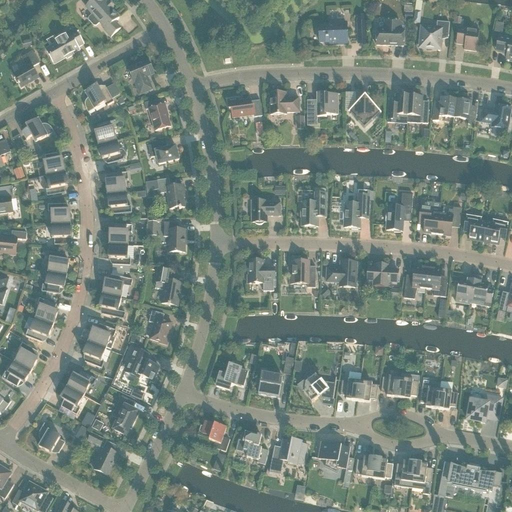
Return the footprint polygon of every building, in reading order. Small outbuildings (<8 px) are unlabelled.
[(120,29),(114,22),(119,18),(102,0),(94,0),(86,7),(93,15),(89,18),(89,20),(94,26),(96,26),(100,23),(105,29),(104,30),(111,38),(120,29)] [(420,25),(422,11),(415,11),(413,24),(420,25)] [(357,35),(366,35),(366,22),(357,22),(357,35)] [(400,30),(400,22),(385,22),(384,30),(377,30),(376,46),(403,47),(404,31),(400,30)] [(448,37),(449,23),(437,22),(436,29),(422,28),(420,45),(415,45),(420,46),(420,48),(440,50),(441,37),(448,37)] [(347,45),(346,24),(329,24),(329,27),(319,27),(319,32),(318,33),(318,37),(320,39),(320,43),(330,43),(330,45),(347,45)] [(476,53),(479,31),(459,28),(456,45),(465,46),(464,51),(476,53)] [(83,45),(76,33),(70,36),(70,37),(66,40),(65,37),(57,42),(59,44),(51,48),(50,48),(47,49),(47,52),(48,55),(49,55),(54,64),(66,57),(67,59),(72,56),(71,54),(78,50),(77,48),(83,45)] [(511,61),(511,40),(511,41),(511,39),(499,37),(496,53),(507,55),(506,60),(511,61)] [(21,88),(38,79),(32,68),(39,64),(33,52),(21,58),(27,68),(14,75),(19,84),(18,84),(19,86),(19,85),(21,88)] [(152,90),(147,77),(154,75),(148,59),(142,62),(142,64),(128,70),(134,83),(135,82),(138,88),(137,88),(140,95),(152,90)] [(99,90),(97,87),(85,94),(88,99),(86,100),(85,102),(85,104),(85,106),(85,108),(90,117),(91,117),(89,113),(106,103),(108,106),(114,103),(105,87),(99,90)] [(286,100),(286,94),(270,95),(270,115),(286,115),(286,114),(299,113),(299,99),(291,99),(291,100),(286,100)] [(326,95),(326,94),(317,94),(317,101),(307,101),(307,127),(317,127),(317,118),(327,117),(327,116),(338,116),(338,103),(336,103),(336,96),(342,96),(342,95),(326,95)] [(381,113),(369,100),(369,94),(355,94),(355,106),(348,112),(349,113),(350,112),(364,128),(380,113),(380,114),(381,113)] [(408,117),(409,97),(395,96),(394,109),(388,109),(388,121),(400,121),(400,116),(408,117)] [(409,97),(408,117),(415,117),(415,124),(428,125),(429,111),(422,110),(423,97),(409,97)] [(238,102),(237,98),(228,100),(229,111),(231,111),(233,119),(254,116),(254,118),(262,117),(260,101),(251,102),(251,100),(238,102)] [(454,119),(456,101),(441,99),(441,104),(435,103),(433,121),(439,122),(439,117),(454,119)] [(159,107),(157,100),(144,104),(146,111),(149,110),(155,132),(171,127),(166,113),(167,112),(165,105),(159,107)] [(456,101),(454,119),(469,121),(468,125),(474,126),(476,109),(470,108),(471,103),(456,101)] [(507,131),(511,110),(495,107),(494,113),(490,113),(491,111),(483,110),(481,123),(492,125),(491,128),(507,131)] [(296,130),(305,130),(304,117),(295,118),(296,130)] [(41,125),(39,121),(39,120),(26,127),(28,131),(23,134),(27,141),(32,138),(36,143),(53,134),(55,137),(56,137),(51,128),(49,126),(47,125),(45,125),(43,125),(41,125)] [(258,134),(264,134),(263,121),(256,121),(258,134)] [(99,147),(117,142),(113,129),(117,129),(115,122),(97,126),(99,133),(95,134),(99,147)] [(20,135),(13,139),(18,149),(25,145),(20,135)] [(0,167),(4,166),(0,157),(11,153),(6,141),(0,143),(0,167)] [(117,142),(99,147),(102,160),(106,159),(108,165),(120,162),(124,161),(124,159),(125,158),(126,156),(126,154),(124,151),(123,150),(121,150),(119,150),(117,142)] [(164,150),(162,143),(148,147),(151,158),(156,157),(159,165),(179,161),(176,147),(164,150)] [(47,177),(65,173),(63,160),(58,161),(57,154),(45,157),(46,163),(44,163),(47,177)] [(134,172),(142,171),(141,164),(132,166),(134,172)] [(17,180),(25,178),(21,168),(14,171),(17,180)] [(65,173),(47,177),(39,178),(40,185),(41,186),(42,189),(44,190),(46,191),(47,197),(65,194),(64,187),(68,187),(65,173)] [(108,196),(126,194),(125,181),(128,181),(127,174),(110,175),(110,182),(106,182),(108,196)] [(170,188),(169,180),(157,181),(159,194),(167,193),(169,210),(179,209),(179,210),(181,209),(181,208),(185,208),(183,195),(184,195),(182,186),(170,188)] [(21,190),(27,189),(26,181),(19,182),(21,190)] [(0,214),(13,213),(11,199),(14,199),(12,187),(0,188),(0,214)] [(275,196),(286,196),(286,188),(275,188),(275,196)] [(326,218),(326,190),(315,190),(315,204),(302,203),(302,212),(300,212),(300,219),(302,219),(301,227),(309,227),(309,229),(316,229),(316,228),(318,228),(318,218),(326,218)] [(368,220),(370,193),(359,192),(358,205),(345,205),(345,213),(343,213),(343,220),(344,220),(344,228),(351,229),(351,230),(358,231),(358,229),(360,229),(361,220),(368,220)] [(126,194),(108,196),(109,210),(113,209),(114,216),(132,214),(131,207),(128,207),(126,194)] [(411,223),(413,195),(402,195),(401,208),(388,207),(387,216),(386,216),(385,222),(387,222),(386,231),(394,232),(394,233),(400,233),(400,232),(402,232),(403,222),(411,223)] [(267,203),(267,202),(251,202),(251,223),(254,223),(255,224),(256,225),(257,225),(258,225),(259,226),(260,225),(261,225),(262,225),(263,225),(263,224),(264,223),(267,223),(267,217),(281,217),(281,203),(267,203)] [(52,226),(71,225),(70,212),(66,212),(66,205),(48,206),(48,213),(52,213),(52,226)] [(437,236),(440,215),(431,214),(432,208),(421,207),(419,224),(425,225),(424,234),(437,236)] [(440,215),(437,236),(450,237),(452,228),(459,229),(462,210),(453,209),(453,211),(449,211),(448,216),(440,215)] [(483,243),(487,224),(481,223),(482,217),(467,214),(464,232),(470,233),(469,240),(483,243),(482,245),(483,245),(483,243)] [(148,234),(157,234),(158,219),(148,219),(148,234)] [(483,243),(497,245),(499,233),(506,234),(508,222),(494,220),(492,225),(487,224),(483,243)] [(185,253),(185,231),(178,231),(178,224),(165,223),(164,238),(169,238),(169,253),(185,253)] [(71,225),(52,226),(52,239),(54,239),(55,246),(67,246),(67,239),(71,239),(71,225)] [(109,246),(128,246),(129,233),(132,233),(132,226),(114,226),(114,232),(110,232),(109,246)] [(26,241),(27,234),(12,232),(11,239),(0,237),(0,254),(15,256),(17,240),(26,241)] [(127,260),(128,246),(109,246),(109,259),(113,259),(112,266),(130,267),(131,260),(127,260)] [(48,273),(67,276),(69,263),(65,262),(66,256),(48,253),(47,260),(50,260),(48,273)] [(264,270),(264,262),(248,262),(248,277),(247,277),(247,285),(263,284),(263,292),(274,292),(274,281),(275,281),(275,268),(268,268),(268,270),(264,270)] [(315,289),(316,268),(309,268),(309,262),(294,262),(294,276),(290,276),(290,285),(308,285),(308,289),(315,289)] [(356,289),(357,264),(341,263),(340,272),(336,272),(336,270),(327,270),(326,283),(340,283),(339,288),(356,289)] [(389,270),(389,267),(374,266),(374,269),(368,269),(367,282),(373,282),(373,286),(388,287),(388,283),(397,284),(398,271),(389,270)] [(426,290),(428,270),(415,268),(414,277),(406,276),(404,299),(414,300),(417,289),(426,290)] [(177,307),(182,284),(172,283),(174,272),(159,269),(155,289),(164,291),(161,304),(169,306),(168,306),(170,307),(170,306),(177,307)] [(428,270),(426,290),(434,291),(434,297),(445,298),(448,278),(441,278),(442,271),(428,270)] [(64,290),(67,276),(48,273),(46,286),(43,286),(42,293),(59,296),(60,289),(64,290)] [(5,289),(9,279),(0,275),(0,305),(2,306),(7,290),(5,289)] [(470,305),(475,276),(468,275),(467,280),(460,278),(456,298),(470,301),(470,305)] [(103,295),(121,299),(124,286),(131,288),(133,281),(111,276),(110,283),(106,282),(103,295)] [(475,276),(470,305),(471,301),(491,305),(494,290),(488,289),(489,284),(481,282),(482,278),(475,276)] [(511,287),(510,295),(503,293),(498,311),(506,313),(508,307),(511,308),(511,287)] [(325,299),(331,293),(326,288),(322,292),(322,296),(325,299)] [(399,299),(400,290),(391,289),(390,299),(399,299)] [(118,312),(121,299),(103,295),(100,308),(104,309),(102,316),(124,320),(125,313),(118,312)] [(36,319),(53,326),(58,313),(54,312),(56,306),(40,299),(37,306),(40,307),(36,319)] [(439,316),(446,317),(448,303),(441,302),(439,316)] [(167,346),(169,338),(168,338),(172,324),(162,321),(164,315),(152,312),(149,323),(155,324),(150,340),(159,343),(159,344),(167,346)] [(48,339),(53,326),(36,319),(31,332),(28,331),(25,337),(42,343),(44,337),(48,339)] [(88,343),(106,349),(111,350),(116,339),(114,338),(116,332),(99,325),(97,332),(93,330),(88,343)] [(138,346),(141,338),(132,336),(130,343),(138,346)] [(101,362),(106,349),(88,343),(83,355),(87,357),(85,363),(102,369),(104,363),(101,362)] [(15,363),(31,373),(38,361),(34,359),(38,353),(22,344),(19,350),(21,352),(15,363)] [(155,376),(159,368),(151,365),(150,356),(135,349),(129,363),(137,366),(134,373),(130,371),(130,372),(150,381),(149,384),(150,382),(154,384),(157,377),(155,376)] [(291,376),(294,360),(286,358),(283,375),(291,376)] [(300,372),(301,364),(295,362),(293,371),(300,372)] [(24,384),(31,373),(15,363),(8,374),(6,373),(2,379),(17,388),(21,382),(24,384)] [(243,386),(247,373),(241,371),(241,369),(230,366),(226,376),(220,374),(216,387),(229,391),(231,385),(236,386),(237,384),(243,386)] [(67,388),(84,397),(90,385),(93,387),(96,381),(81,372),(78,378),(74,376),(67,388)] [(279,398),(283,378),(262,374),(258,395),(279,398)] [(401,379),(398,399),(404,400),(404,399),(410,400),(411,397),(417,398),(419,383),(420,377),(401,375),(401,379)] [(335,386),(321,384),(315,376),(299,388),(311,404),(322,396),(324,398),(333,399),(333,400),(337,379),(336,379),(335,386)] [(401,379),(389,377),(389,379),(383,378),(381,393),(387,394),(387,397),(393,398),(398,399),(401,379)] [(437,410),(440,390),(441,384),(430,383),(430,380),(423,379),(420,404),(426,405),(426,408),(431,409),(437,410)] [(506,390),(507,381),(498,379),(496,389),(506,390)] [(358,402),(360,382),(348,381),(348,382),(342,382),(340,396),(346,397),(346,400),(352,401),(358,402)] [(360,382),(358,402),(364,403),(370,403),(370,400),(376,401),(378,386),(372,385),(372,384),(360,382)] [(77,408),(84,397),(67,388),(61,400),(64,402),(61,407),(77,416),(80,410),(77,408)] [(440,390),(437,410),(443,411),(443,410),(449,411),(450,408),(456,409),(458,394),(451,393),(452,392),(440,390)] [(131,430),(135,422),(133,421),(137,412),(132,410),(135,403),(122,397),(117,407),(123,410),(113,430),(126,436),(129,429),(131,430)] [(497,421),(501,400),(483,397),(482,403),(471,401),(467,421),(485,424),(486,419),(497,421)] [(8,405),(0,399),(0,413),(2,413),(4,412),(5,411),(11,402),(8,405)] [(100,433),(104,425),(96,420),(91,429),(100,433)] [(214,426),(205,423),(204,428),(201,427),(198,436),(210,440),(209,441),(215,443),(213,449),(226,453),(230,441),(223,438),(226,429),(215,425),(214,426)] [(59,454),(65,443),(59,440),(60,438),(43,428),(45,424),(44,424),(39,433),(39,435),(39,437),(39,439),(40,441),(42,442),(39,447),(51,454),(53,451),(59,454)] [(100,448),(104,439),(91,433),(87,442),(100,448)] [(265,466),(269,452),(261,450),(262,449),(259,448),(262,437),(245,433),(243,443),(245,443),(243,451),(248,452),(247,458),(258,461),(257,464),(265,466)] [(301,445),(302,443),(292,441),(292,443),(283,441),(281,449),(275,447),(271,465),(282,467),(284,462),(288,463),(288,465),(297,466),(297,464),(303,466),(307,446),(301,445)] [(113,469),(116,464),(115,464),(119,456),(114,453),(117,447),(107,442),(104,449),(94,470),(108,477),(112,469),(113,469)] [(333,446),(321,444),(318,460),(326,461),(325,468),(336,473),(337,469),(346,470),(350,452),(341,450),(341,448),(342,444),(333,445),(333,446)] [(373,479),(376,460),(370,459),(364,458),(363,462),(357,461),(355,475),(361,476),(361,478),(373,479)] [(376,460),(373,479),(385,481),(385,479),(391,480),(393,466),(387,465),(387,461),(381,461),(381,460),(376,460)] [(221,471),(223,465),(215,462),(213,469),(221,471)] [(412,490),(415,464),(409,463),(403,462),(403,466),(397,465),(395,479),(394,487),(412,490)] [(495,488),(500,489),(503,475),(494,473),(494,475),(490,475),(487,475),(484,475),(479,474),(480,470),(476,469),(471,468),(467,467),(466,472),(460,470),(457,469),(452,467),(453,465),(444,463),(440,484),(449,485),(448,489),(454,489),(453,491),(488,498),(488,495),(493,497),(495,488)] [(415,464),(412,490),(423,491),(423,495),(429,496),(433,470),(427,469),(427,466),(421,465),(415,464)] [(0,495),(7,499),(14,486),(7,481),(12,474),(0,466),(0,495)] [(38,511),(47,494),(30,484),(24,494),(19,491),(12,503),(18,507),(20,502),(38,511)] [(442,500),(444,491),(435,490),(434,499),(442,500)] [(74,511),(72,511),(74,508),(62,502),(56,511),(74,511)]
